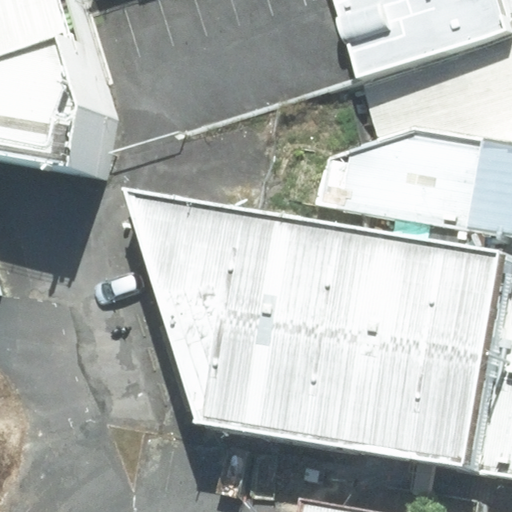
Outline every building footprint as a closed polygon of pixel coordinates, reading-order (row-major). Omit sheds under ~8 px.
[(0,0),(0,293),(12,295),(0,265),(0,164),(107,184),(121,129),(80,0),(0,0)] [(511,139),(511,80),(483,0),(322,0),(356,115),(415,125),(511,139)] [(511,265),(511,139),(415,125),(333,155),(317,223),(511,265)] [(511,265),(317,223),(133,182),(214,421),(511,481),(511,265)] [(442,511),(291,484),(284,511),(442,511)]
